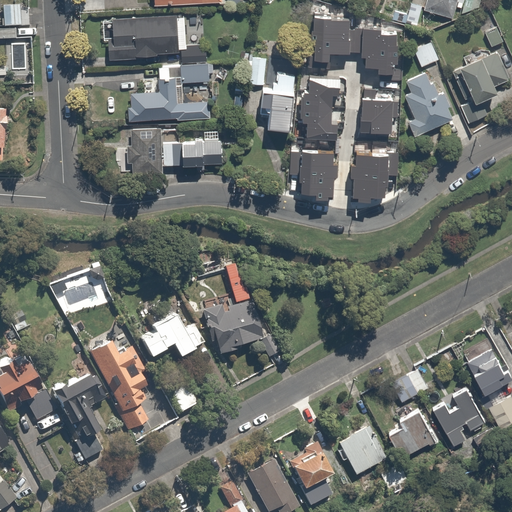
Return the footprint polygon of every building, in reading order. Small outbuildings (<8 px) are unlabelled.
[(424,0),(422,9),(453,17),(456,6),(460,7),(461,0),(424,0)] [(416,24),(421,5),(409,1),(406,12),(404,20),(416,24)] [(25,4),(2,5),(3,24),(26,23),(25,4)] [(174,13),(111,17),(112,39),(106,39),(108,58),(176,54),(174,13)] [(495,23),(482,30),(489,44),(502,37),(495,23)] [(13,26),(0,27),(0,40),(14,39),(13,26)] [(439,57),(431,40),(414,49),(422,66),(439,57)] [(205,42),(179,43),(180,62),(206,60),(205,42)] [(481,54),(457,65),(470,97),(459,101),(469,125),(488,117),(480,96),(497,89),(495,84),(511,76),(501,49),(483,57),(481,54)] [(264,83),(266,56),(251,55),(248,82),(264,83)] [(209,63),(180,65),(181,83),(210,81),(209,63)] [(158,79),(155,79),(156,92),(142,93),(142,89),(130,90),(131,104),(126,104),(127,120),(175,116),(175,120),(206,117),(204,99),(173,101),(172,78),(170,78),(169,65),(157,66),(158,79)] [(455,117),(442,87),(437,90),(433,80),(428,82),(424,73),(406,80),(410,88),(402,91),(413,116),(406,119),(413,134),(455,117)] [(270,87),(261,86),(259,105),(269,106),(267,127),(290,129),(293,75),(277,74),(277,82),(271,82),(270,87)] [(342,112),(343,92),(331,91),(329,111),(342,112)] [(381,155),(381,151),(394,151),(396,123),(369,122),(370,101),(350,99),(349,119),(346,119),(343,158),(375,160),(375,155),(381,155)] [(396,120),(397,104),(386,104),(385,119),(396,120)] [(329,134),(331,112),(299,109),(294,150),(332,154),(334,134),(329,134)] [(130,142),(124,142),(124,162),(131,162),(131,172),(160,171),(159,128),(130,129),(130,142)] [(219,139),(181,142),(183,166),(220,163),(219,139)] [(237,300),(248,296),(236,257),(221,261),(230,292),(234,291),(237,300)] [(72,307),(59,283),(48,289),(61,313),(72,307)] [(219,303),(199,310),(208,340),(210,339),(215,354),(230,350),(228,344),(233,342),(234,345),(257,338),(255,333),(260,331),(252,305),(241,308),(240,301),(221,307),(219,303)] [(172,310),(149,323),(152,329),(137,338),(145,353),(167,340),(174,354),(202,339),(193,321),(182,327),(172,310)] [(107,338),(87,349),(116,402),(112,404),(126,429),(146,418),(137,400),(143,397),(136,386),(148,380),(129,345),(115,352),(107,338)] [(490,339),(463,352),(482,391),(475,394),(490,423),(495,420),(501,432),(511,426),(511,396),(499,370),(504,368),(490,339)] [(32,418),(51,407),(22,351),(0,362),(0,397),(5,408),(22,399),(32,418)] [(417,367),(406,372),(416,392),(427,387),(417,367)] [(51,389),(47,391),(80,456),(99,447),(91,430),(101,425),(90,404),(104,397),(90,369),(76,376),(75,373),(49,386),(51,389)] [(416,392),(406,372),(390,380),(400,400),(416,392)] [(196,402),(183,379),(163,390),(176,413),(196,402)] [(444,401),(432,407),(451,445),(464,438),(461,431),(471,426),(472,429),(480,425),(478,421),(481,419),(465,388),(452,394),(457,403),(447,407),(444,401)] [(432,438),(418,407),(397,417),(400,424),(387,430),(398,454),(432,438)] [(361,479),(372,473),(367,465),(385,454),(367,423),(335,441),(353,472),(357,470),(361,479)] [(0,505),(15,496),(0,472),(0,448),(8,444),(0,430),(0,505)] [(332,472),(315,437),(299,444),(302,451),(286,459),(300,487),(332,472)] [(511,444),(502,454),(511,464),(511,444)] [(244,469),(265,511),(273,507),(275,511),(281,511),(295,505),(271,456),(244,469)] [(409,477),(399,462),(378,476),(388,491),(409,477)] [(247,511),(231,479),(218,486),(229,506),(217,511),(247,511)]
